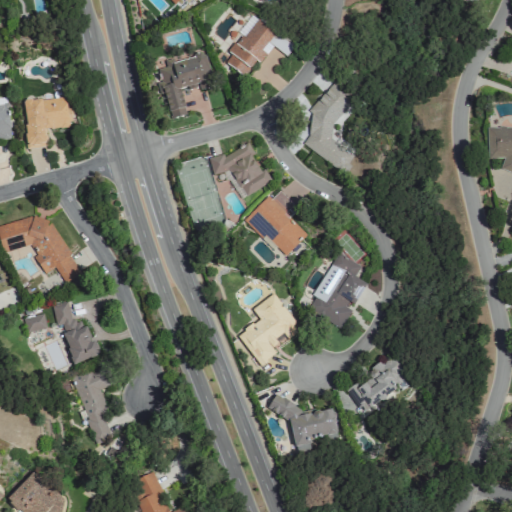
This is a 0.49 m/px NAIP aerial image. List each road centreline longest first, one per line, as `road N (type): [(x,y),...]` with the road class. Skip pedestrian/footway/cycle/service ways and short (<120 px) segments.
road 1 (secondary): [(78,0),(99,106),(250,511)]
road 2 (residential): [(457,511),(497,382),(500,339),(456,130),(464,78),(505,0)]
road 3 (residential): [(0,192),(258,115),(300,78),(330,22),(332,0)]
road 4 (secondary): [(275,511),(139,151)]
road 5 (residential): [(258,115),(293,168),(375,228),(391,268),(388,305),(374,334),(349,358),(309,373)]
road 6 (residential): [(144,402),(146,353),(112,271),(52,177)]
road 7 (secondary): [(139,151),(103,0)]
